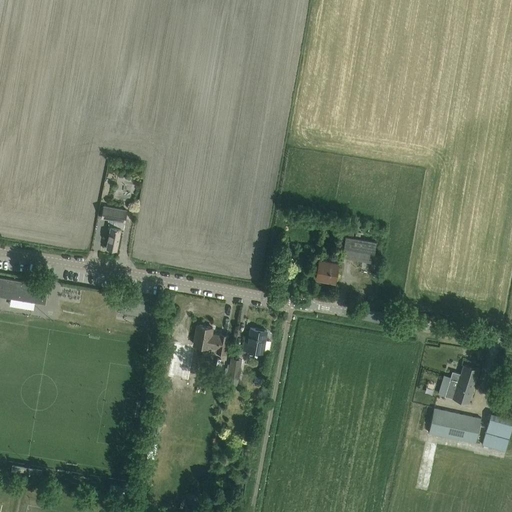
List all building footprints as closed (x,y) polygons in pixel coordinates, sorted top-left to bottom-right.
[(106,247),(116,249),(116,251),(121,228),(123,228),(127,210),(103,205),(100,216),(114,219),(112,226),(110,225),(108,237),(106,247)] [(372,262),(376,241),(345,236),(341,256),(372,262)] [(323,252),(316,251),(315,259),(319,259),(316,277),(327,279),(327,280),(335,281),(338,262),(322,259),(323,252)] [(0,295),(45,303),(47,294),(48,284),(0,276),(0,295)] [(228,334),(220,333),(219,335),(216,334),(216,335),(212,334),(212,333),(211,333),(212,326),(197,324),(193,343),(209,346),(217,347),(217,351),(224,352),(226,344),(228,334)] [(244,341),(243,349),(263,352),(263,351),(269,353),(270,345),(265,343),(267,330),(250,327),(248,341),(244,341)] [(188,378),(193,346),(187,345),(187,346),(181,345),(181,344),(174,343),(169,375),(175,376),(176,375),(181,376),(181,377),(188,378)] [(231,357),(227,384),(232,384),(234,377),(239,377),(241,359),(231,357)] [(449,380),(444,396),(469,403),(476,378),(479,368),(463,363),(461,373),(452,370),(449,380)] [(481,417),(433,407),(428,431),(475,442),(481,417)] [(511,419),(491,412),(482,444),(505,450),(511,424),(511,419)] [(158,442),(161,423),(153,421),(149,440),(158,442)] [(111,483),(108,494),(124,498),(127,499),(130,488),(126,487),(111,483)]
